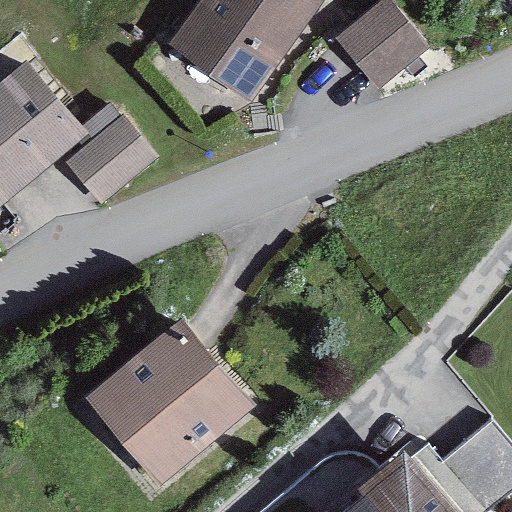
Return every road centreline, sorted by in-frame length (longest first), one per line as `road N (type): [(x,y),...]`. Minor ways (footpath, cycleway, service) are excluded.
road 1 (residential): [(511,76),(64,255),(0,294)]
road 2 (residential): [(511,246),(433,339),(236,511)]
